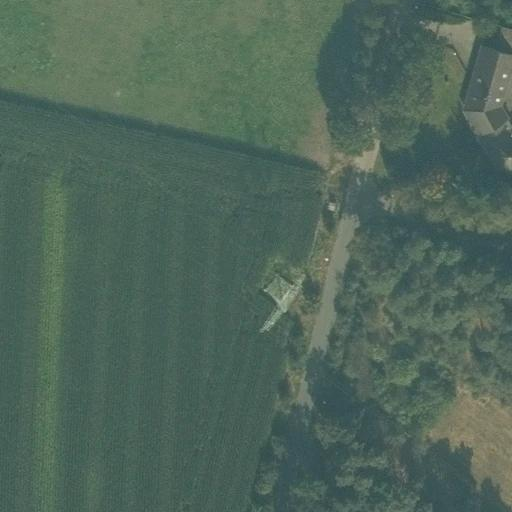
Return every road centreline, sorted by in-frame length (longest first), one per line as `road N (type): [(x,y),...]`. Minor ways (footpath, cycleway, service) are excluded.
road 1 (unclassified): [(274,511),(348,210)]
road 2 (unclassified): [(348,210),(397,0)]
road 3 (unclassified): [(511,256),(348,210)]
